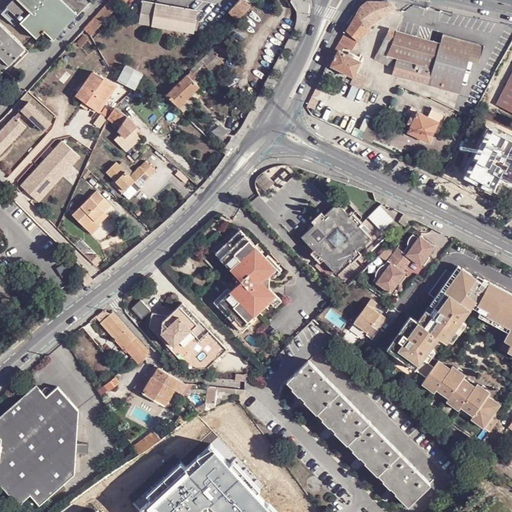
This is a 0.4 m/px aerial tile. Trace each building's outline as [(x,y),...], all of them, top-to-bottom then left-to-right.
[(92,1),(90,0),(14,0),(7,7),(22,22),(21,23),(37,38),(44,31),(54,40),(78,15),(92,1)] [(124,0),(111,0),(84,30),(91,36),(124,0)] [(239,20),(251,8),(244,0),(240,0),(229,11),(239,20)] [(361,7),(358,14),(368,28),(382,17),(368,1),(365,2),(362,5),(361,7)] [(389,1),(388,1),(368,1),(382,17),(395,6),(389,1)] [(152,25),(156,4),(147,3),(143,23),(152,25)] [(198,12),(156,4),(152,25),(194,33),(198,12)] [(358,14),(347,31),(358,40),(370,30),(368,28),(358,14)] [(0,18),(0,51),(13,64),(30,46),(0,18)] [(440,43),(390,28),(375,59),(391,66),(395,57),(399,59),(394,75),(459,94),(469,60),(479,62),(485,46),(442,33),(440,43)] [(347,31),(340,42),(346,44),(355,49),(358,40),(347,31)] [(339,50),(342,51),(346,44),(340,42),(336,48),(339,50)] [(193,81),(200,75),(208,66),(217,57),(219,55),(213,49),(167,96),(179,108),(199,87),(193,81)] [(335,58),(332,66),(354,77),(356,73),(361,62),(342,51),(339,50),(335,58)] [(0,51),(0,65),(6,71),(13,64),(0,51)] [(217,57),(208,66),(215,72),(224,63),(217,57)] [(196,66),(188,59),(180,67),(187,74),(196,66)] [(118,81),(135,90),(143,74),(127,66),(118,81)] [(117,85),(93,72),(76,97),(84,102),(98,112),(117,85)] [(368,79),(356,73),(354,77),(351,85),(362,90),(368,79)] [(511,77),(498,104),(511,111),(511,77)] [(318,83),(312,95),(318,98),(323,86),(318,83)] [(28,103),(0,133),(0,155),(25,128),(17,120),(23,114),(44,132),(50,124),(28,103)] [(167,116),(161,111),(153,105),(143,116),(157,128),(167,116)] [(443,113),(428,106),(424,114),(415,110),(416,114),(408,131),(430,141),(443,113)] [(127,115),(115,107),(108,119),(120,128),(128,117),(127,115)] [(163,109),(161,111),(167,116),(157,128),(163,133),(175,120),(163,109)] [(138,126),(128,117),(120,128),(118,130),(121,133),(115,139),(126,151),(140,138),(134,130),(138,126)] [(511,141),(499,138),(499,141),(490,139),(489,148),(486,148),(482,161),(493,163),(493,167),(507,170),(511,170),(511,141)] [(62,142),(22,187),(39,202),(80,158),(62,142)] [(116,182),(127,193),(136,183),(141,189),(157,172),(147,162),(132,178),(117,164),(107,174),(116,182)] [(125,195),(127,193),(116,182),(113,184),(125,195)] [(103,228),(102,227),(98,223),(107,214),(106,213),(113,207),(98,193),(74,217),(94,237),(103,228)] [(322,220),(305,234),(338,271),(375,240),(343,202),(326,216),(324,214),(320,218),(322,220)] [(368,216),(381,229),(393,218),(380,204),(368,216)] [(98,223),(102,227),(111,218),(107,214),(98,223)] [(224,293),(216,302),(246,335),(256,326),(253,324),(259,319),(269,309),(271,311),(276,307),(282,301),(280,299),(274,292),(275,280),(275,277),(283,269),(270,255),(268,258),(242,230),(217,254),(238,276),(238,285),(233,291),(227,296),(224,293)] [(405,254),(408,256),(421,241),(415,237),(414,238),(413,239),(412,241),(411,242),(410,244),(410,246),(409,249),(405,254)] [(399,249),(394,255),(406,265),(411,259),(422,269),(423,267),(429,260),(437,251),(423,239),(421,241),(408,256),(405,254),(399,249)] [(98,257),(85,255),(95,266),(102,260),(98,257)] [(391,264),(376,283),(389,294),(398,284),(404,277),(405,275),(401,271),(406,265),(394,255),(389,262),(391,264)] [(373,280),(376,283),(391,264),(389,262),(386,265),(383,266),(381,267),(379,269),(377,271),(376,273),(375,277),(373,280)] [(459,266),(419,322),(423,325),(464,269),(459,266)] [(283,269),(275,277),(278,281),(287,273),(283,269)] [(416,320),(392,352),(428,378),(425,384),(437,392),(439,389),(451,398),(449,401),(461,410),(463,407),(475,416),(473,419),(485,427),(500,408),(502,405),(489,396),(491,393),(479,384),(477,388),(465,379),(467,376),(455,367),(452,371),(441,362),(436,368),(425,360),(426,358),(433,348),(441,337),(448,342),(450,341),(464,321),(474,308),(483,312),(511,327),(511,332),(511,333),(509,338),(511,339),(511,347),(511,349),(511,293),(496,285),(493,291),(483,284),(464,269),(423,325),(419,322),(416,320)] [(493,291),(496,285),(487,279),(483,284),(493,291)] [(373,298),(355,322),(369,332),(367,334),(373,339),(388,318),(375,308),(379,302),(373,298)] [(140,299),(131,307),(141,318),(150,310),(140,299)] [(282,301),(276,307),(280,311),(287,305),(282,301)] [(201,321),(184,302),(169,315),(164,320),(158,315),(159,313),(152,311),(148,326),(171,350),(180,359),(188,368),(207,368),(228,349),(209,329),(200,339),(192,330),(201,321)] [(105,311),(101,313),(105,320),(107,319),(112,314),(111,314),(110,313),(105,311)] [(114,312),(112,314),(107,319),(122,335),(129,328),(114,312)] [(480,317),(511,333),(511,332),(511,327),(483,312),(480,317)] [(389,350),(392,352),(416,320),(412,317),(389,350)] [(107,319),(105,320),(104,322),(119,337),(122,335),(107,319)] [(209,329),(201,321),(192,330),(200,339),(209,329)] [(464,321),(450,341),(455,345),(469,326),(464,321)] [(136,334),(131,327),(129,328),(122,335),(128,341),(136,334)] [(140,339),(136,334),(128,341),(132,346),(140,339)] [(122,335),(119,337),(126,344),(128,341),(122,335)] [(132,346),(137,352),(145,345),(140,339),(132,346)] [(135,353),(142,362),(148,359),(148,354),(150,351),(145,345),(137,352),(135,353)] [(438,353),(433,348),(426,358),(431,362),(438,353)] [(171,350),(167,354),(175,363),(180,359),(171,350)] [(410,504),(431,484),(311,359),(290,380),(410,504)] [(180,380),(159,367),(153,376),(176,387),(180,380)] [(144,393),(153,378),(148,374),(136,389),(144,393)] [(176,387),(153,376),(153,378),(144,393),(167,404),(176,387)] [(105,385),(108,389),(119,381),(117,377),(105,385)] [(0,482),(21,506),(33,496),(42,506),(77,475),(81,411),(59,387),(48,397),(37,386),(0,420),(0,482)] [(500,408),(485,427),(491,432),(506,413),(500,408)] [(183,424),(189,420),(182,416),(178,420),(183,424)] [(160,423),(154,432),(162,441),(171,432),(169,430),(160,423)] [(154,432),(134,447),(140,455),(154,446),(162,441),(154,432)] [(210,445),(150,501),(160,511),(187,511),(204,497),(218,511),(261,511),(267,506),(210,445)] [(140,455),(134,447),(124,455),(129,462),(140,455)] [(511,511),(511,466),(493,453),(480,464),(511,487),(511,511)]
